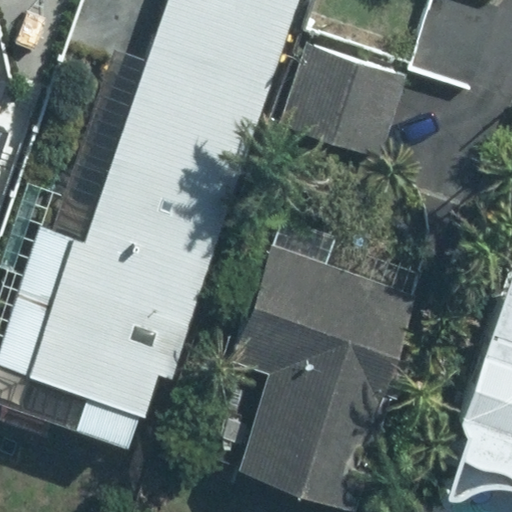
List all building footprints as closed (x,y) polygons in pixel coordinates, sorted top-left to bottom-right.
[(166,0),(114,152),(228,191),(293,0),(166,0)] [(406,71),(306,37),(279,116),(379,150),(406,71)] [(0,358),(151,410),(228,191),(114,152),(88,234),(36,216),(0,321),(0,358)] [(420,271),(281,221),(234,354),(264,365),(231,458),(345,498),(420,271)] [(455,413),(460,425),(437,485),(443,487),(448,488),(454,487),(473,477),(494,475),(511,479),(511,258),(510,257),(507,258),(496,291),(455,413)]
